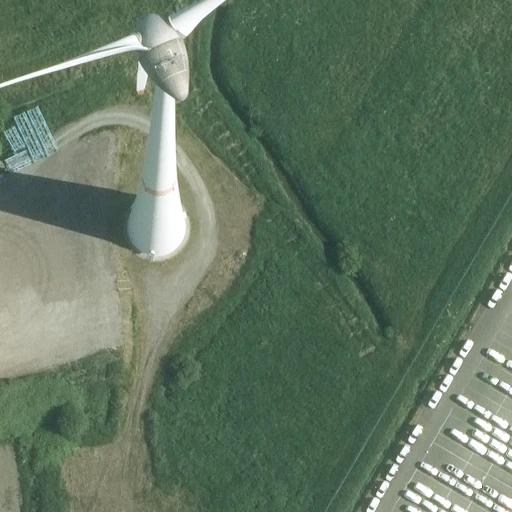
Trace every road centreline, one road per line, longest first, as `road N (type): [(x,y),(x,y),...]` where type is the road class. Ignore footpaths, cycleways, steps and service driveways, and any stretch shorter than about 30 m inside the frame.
road 1 (track): [(0,349),(144,302),(135,511)]
road 2 (unclassified): [(511,291),(379,511)]
